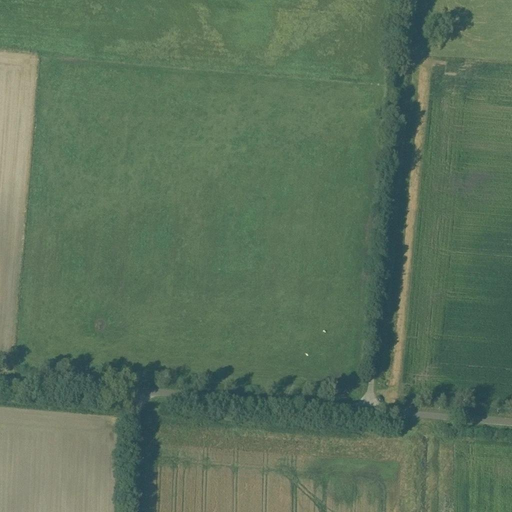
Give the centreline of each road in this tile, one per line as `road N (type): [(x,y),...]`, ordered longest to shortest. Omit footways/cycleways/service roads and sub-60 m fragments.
road 1 (unclassified): [(511,422),(138,390)]
road 2 (unclassified): [(138,390),(0,378)]
road 3 (unclassified): [(138,390),(134,511)]
